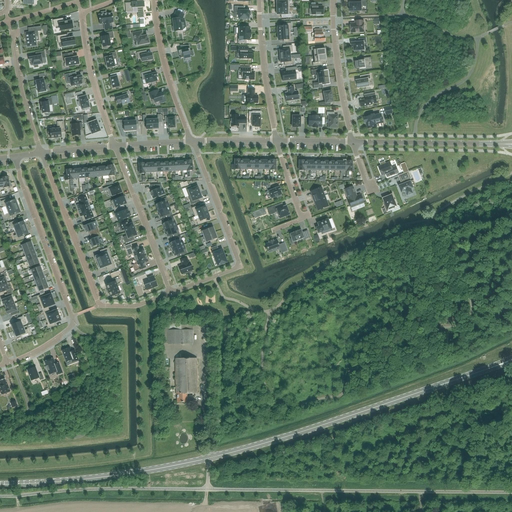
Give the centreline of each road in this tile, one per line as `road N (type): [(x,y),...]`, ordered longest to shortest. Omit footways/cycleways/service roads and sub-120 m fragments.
road 1 (primary): [(0,484),(208,458),(491,367)]
road 2 (residential): [(7,363),(74,323),(13,156)]
road 3 (track): [(342,490),(345,453),(454,410),(469,414),(464,490)]
road 4 (residential): [(170,293),(135,306),(98,305),(41,153)]
road 5 (residential): [(193,141),(240,266),(170,293)]
road 6 (residential): [(114,146),(80,13),(118,0)]
road 7 (residential): [(114,146),(170,293)]
road 8 (unclassified): [(506,144),(352,142)]
road 9 (residential): [(152,0),(164,69),(190,141)]
road 10 (residential): [(331,0),(352,142)]
road 11 (residential): [(276,140),(258,0)]
road 12 (residential): [(18,32),(11,35),(18,78),(41,153)]
